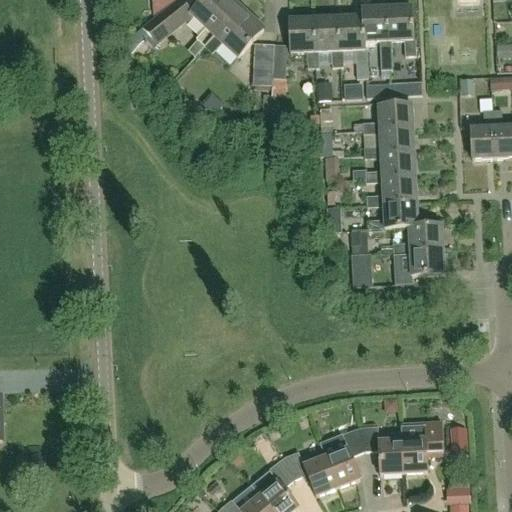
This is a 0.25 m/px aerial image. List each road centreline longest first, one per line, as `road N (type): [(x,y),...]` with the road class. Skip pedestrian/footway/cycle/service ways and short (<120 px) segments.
road 1 (tertiary): [(109,491),(84,0)]
road 2 (tertiary): [(505,373),(309,389),(219,437),(165,482),(109,491)]
